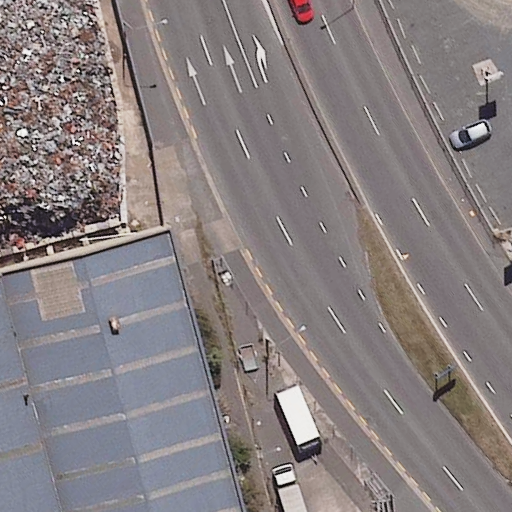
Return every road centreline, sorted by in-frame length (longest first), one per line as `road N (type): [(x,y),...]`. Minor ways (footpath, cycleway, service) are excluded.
road 1 (secondary): [(482,511),(341,328),(238,132),(191,0)]
road 2 (secondary): [(315,0),(372,121),(511,351)]
